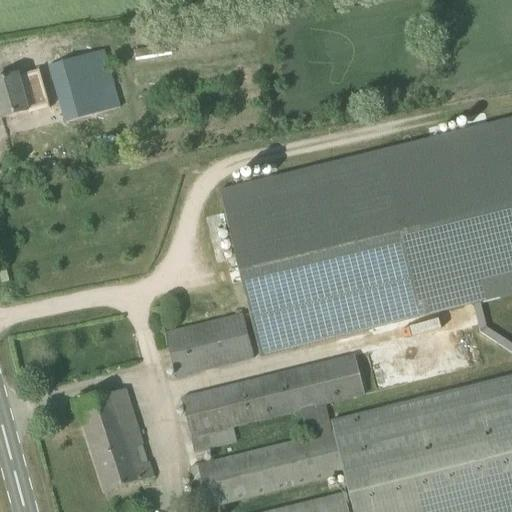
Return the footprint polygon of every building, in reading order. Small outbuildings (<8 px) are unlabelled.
[(135,59),(171,54),(169,45),(133,51),(135,59)] [(66,125),(119,110),(102,51),(50,66),(66,125)] [(24,97),(18,75),(0,80),(0,114),(1,119),(44,107),(39,92),(24,97)] [(159,298),(179,379),(511,295),(511,119),(92,223),(113,310),(159,298)] [(308,439),(333,433),(326,406),(365,396),(355,355),(182,399),(195,453),(237,443),(234,429),(301,412),(308,439)] [(353,511),(511,511),(511,376),(332,421),(334,432),(344,475),(353,511)] [(106,493),(155,477),(150,463),(146,461),(142,446),(143,442),(126,389),(78,405),(106,493)] [(201,511),(210,511),(210,508),(344,475),(334,432),(333,433),(308,439),(191,468),(201,511)] [(349,511),(345,495),(276,511),(349,511)]
